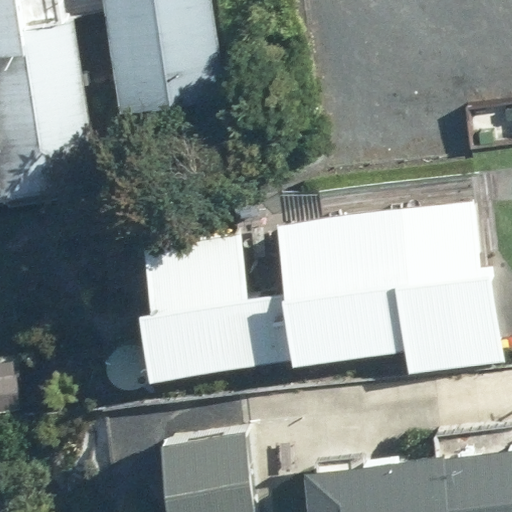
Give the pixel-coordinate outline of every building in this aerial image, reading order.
[(0,0),(0,12),(17,133),(0,134),(0,204),(14,203),(12,194),(108,180),(107,172),(121,170),(119,158),(105,160),(81,0),(0,0)] [(115,0),(132,105),(238,88),(223,0),(115,0)] [(0,134),(17,133),(0,12),(0,134)] [(413,328),(415,352),(509,345),(500,241),(450,246),(447,208),(289,220),(293,269),(150,280),(155,354),(302,342),(301,336),(413,328)] [(265,511),(256,426),(180,433),(181,439),(167,440),(174,501),(156,503),(156,511),(265,511)] [(511,511),(511,444),(321,464),(325,511),(511,511)]
